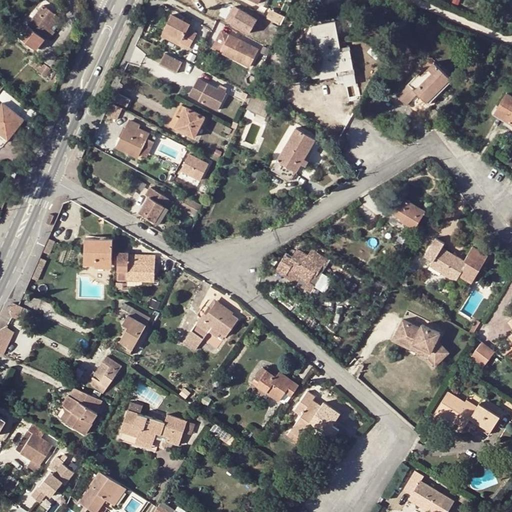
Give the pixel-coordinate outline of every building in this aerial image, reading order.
[(41,36),(56,15),(43,5),(39,10),(33,18),(28,25),(30,26),(21,38),(36,50),(44,38),(41,36)] [(235,6),(227,20),(249,33),(260,15),(251,10),(249,14),(235,6)] [(30,15),(33,18),(39,10),(36,8),(30,15)] [(267,16),(283,24),(286,15),(271,8),(267,16)] [(182,39),(181,41),(190,46),(197,32),(188,28),(191,23),(172,13),(164,29),(182,39)] [(59,17),(56,15),(41,36),(44,38),(47,40),(54,31),(53,31),(60,21),(57,19),(59,17)] [(335,21),(312,25),(314,38),(316,38),(319,55),(317,56),(321,78),(334,75),(333,72),(353,68),(349,47),(341,48),(335,21)] [(272,22),(270,26),(277,30),(279,25),(272,22)] [(213,48),(221,51),(229,35),(222,31),(213,48)] [(229,35),(221,51),(250,67),(259,49),(229,35)] [(61,59),(51,52),(44,62),(55,69),(61,59)] [(165,52),(159,64),(176,73),(183,61),(165,52)] [(52,69),(44,63),(38,72),(46,77),(52,69)] [(443,87),(445,88),(452,81),(435,63),(422,76),(419,74),(398,95),(407,105),(419,93),(429,104),(437,96),(435,94),(443,87)] [(252,75),(247,88),(252,90),(257,77),(252,75)] [(198,77),(192,88),(202,93),(199,100),(218,110),(227,92),(225,92),(227,89),(220,85),(219,87),(198,77)] [(437,96),(445,88),(443,87),(435,94),(437,96)] [(511,95),(508,93),(499,107),(508,113),(504,118),(511,122),(511,95)] [(119,94),(115,101),(127,107),(130,100),(119,94)] [(271,104),(256,97),(250,110),(265,116),(271,104)] [(0,106),(0,132),(8,138),(23,118),(3,102),(0,106)] [(111,102),(106,114),(117,120),(122,108),(111,102)] [(176,116),(181,119),(187,107),(182,105),(176,116)] [(187,107),(181,119),(177,127),(194,137),(204,117),(187,107)] [(508,113),(499,107),(495,112),(504,118),(508,113)] [(137,157),(140,153),(147,138),(149,134),(139,128),(140,125),(130,120),(117,147),(137,157)] [(227,125),(224,131),(230,134),(232,127),(227,125)] [(300,163),(303,157),(314,138),(296,128),(271,169),(290,180),(300,163)] [(147,138),(140,153),(147,157),(154,142),(147,138)] [(79,148),(75,156),(80,159),(84,150),(79,148)] [(209,163),(189,154),(181,170),(201,179),(209,163)] [(135,178),(132,183),(142,190),(146,184),(135,178)] [(155,222),(165,206),(169,199),(151,187),(146,195),(149,196),(139,212),(155,222)] [(196,217),(202,205),(186,196),(180,207),(196,217)] [(402,198),(393,213),(402,218),(401,220),(415,229),(425,211),(402,198)] [(168,208),(165,206),(155,222),(154,224),(157,226),(168,208)] [(472,246),(463,261),(442,248),(444,243),(436,238),(425,256),(433,261),(430,267),(456,281),(459,275),(472,282),(488,256),(472,246)] [(48,239),(42,252),(49,255),(54,243),(48,239)] [(97,246),(97,239),(85,239),(84,264),(95,264),(95,263),(112,264),(113,240),(107,240),(107,246),(97,246)] [(290,270),(299,275),(309,281),(310,280),(317,269),(319,270),(323,265),(325,266),(328,261),(316,253),(317,253),(312,250),(308,256),(298,250),(292,260),(286,256),(278,269),(287,274),(290,270)] [(129,253),(119,253),(118,280),(128,280),(128,278),(144,279),(144,281),(154,281),(155,256),(145,255),(145,257),(129,256),(129,253)] [(40,259),(34,270),(41,273),(46,262),(40,259)] [(41,273),(34,270),(30,279),(37,282),(41,273)] [(290,270),(287,274),(286,275),(310,291),(315,283),(310,280),(309,281),(299,275),(290,270)] [(215,299),(206,312),(208,314),(215,304),(232,315),(233,312),(215,299)] [(151,318),(125,302),(122,308),(129,313),(124,323),(129,326),(121,341),(124,343),(133,349),(151,318)] [(11,310),(13,317),(18,319),(24,307),(14,303),(11,310)] [(206,312),(192,331),(193,332),(203,338),(203,339),(209,332),(216,337),(220,333),(226,337),(238,319),(232,315),(215,304),(208,314),(206,312)] [(404,320),(396,341),(430,353),(437,335),(440,328),(424,322),(422,327),(404,320)] [(475,322),(470,330),(474,332),(479,325),(475,322)] [(2,329),(0,332),(0,353),(4,355),(15,332),(8,329),(2,329)] [(203,338),(193,332),(187,340),(196,348),(203,338)] [(430,353),(396,341),(395,345),(430,358),(436,364),(451,350),(437,335),(430,353)] [(482,342),(470,358),(482,368),(495,352),(482,342)] [(107,356),(90,383),(104,393),(122,367),(107,356)] [(281,399),(286,403),(299,385),(280,372),(276,377),(263,368),(255,378),(260,381),(257,385),(280,401),(281,399)] [(60,419),(85,434),(92,424),(91,423),(97,413),(96,412),(102,399),(75,387),(70,396),(62,392),(56,402),(66,409),(60,419)] [(185,389),(180,394),(185,399),(190,393),(185,389)] [(312,403),(314,400),(315,397),(307,392),(294,411),(301,415),(292,428),(301,435),(310,422),(326,433),(339,414),(324,403),(321,406),(320,409),(312,403)] [(448,395),(445,401),(438,412),(453,422),(463,428),(466,425),(468,422),(476,427),(488,435),(500,417),(479,404),(475,410),(450,394),(448,395)] [(321,406),(314,400),(312,403),(320,409),(321,406)] [(128,410),(140,414),(143,405),(131,401),(128,410)] [(137,436),(136,439),(152,444),(156,433),(168,437),(167,440),(179,445),(184,432),(187,422),(167,415),(165,422),(128,410),(121,431),(137,436)] [(187,422),(184,432),(192,434),(196,423),(187,420),(187,422)] [(30,460),(27,466),(38,473),(43,466),(40,464),(53,444),(42,437),(46,431),(32,422),(27,430),(15,449),(20,452),(19,453),(30,460)] [(463,428),(453,422),(451,426),(461,433),(463,428)] [(468,422),(466,425),(474,430),(476,427),(468,422)] [(232,435),(215,423),(209,430),(226,442),(232,435)] [(301,435),(292,428),(290,431),(299,438),(301,435)] [(152,444),(136,439),(134,445),(155,452),(159,442),(166,444),(167,440),(168,437),(156,433),(152,444)] [(325,442),(318,451),(327,456),(334,447),(325,442)] [(62,447),(55,458),(68,467),(71,463),(75,456),(62,447)] [(75,456),(71,463),(76,467),(82,459),(76,455),(75,456)] [(120,484),(99,470),(78,501),(93,511),(103,511),(106,508),(98,502),(101,497),(108,501),(120,484)] [(412,494),(411,496),(422,502),(420,506),(429,511),(446,511),(454,501),(421,481),(423,476),(415,471),(404,489),(412,494)] [(9,475),(3,483),(5,484),(0,491),(0,492),(8,498),(13,490),(19,482),(9,475)] [(54,493),(49,503),(46,511),(48,511),(56,511),(58,509),(62,510),(65,503),(62,502),(72,481),(62,476),(54,493)] [(113,505),(126,487),(120,484),(108,501),(113,505)] [(45,501),(49,503),(54,493),(50,492),(45,501)] [(422,502),(411,496),(409,500),(420,506),(422,502)] [(161,502),(157,507),(153,511),(174,511),(175,511),(161,502)]
